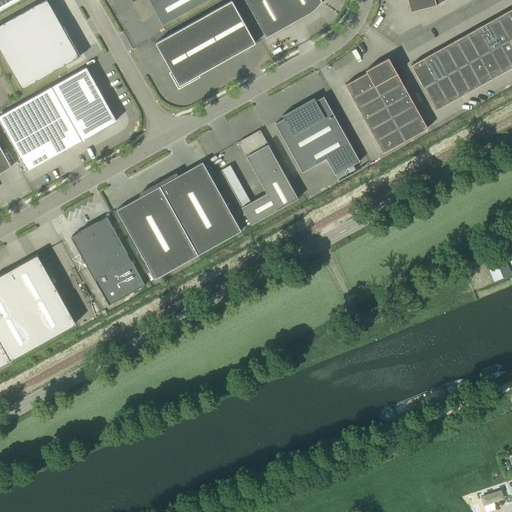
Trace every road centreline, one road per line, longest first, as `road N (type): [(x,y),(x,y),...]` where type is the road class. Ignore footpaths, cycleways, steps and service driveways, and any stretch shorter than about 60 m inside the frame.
road 1 (unclassified): [(0,419),(511,140)]
road 2 (unclassified): [(188,511),(511,386)]
road 3 (unclassified): [(167,137),(332,45),(360,18),(364,0)]
road 4 (unclassified): [(0,234),(167,137)]
road 5 (unknown): [(511,11),(433,51),(403,54),(373,41),(360,18)]
road 6 (unclassified): [(167,137),(89,0)]
